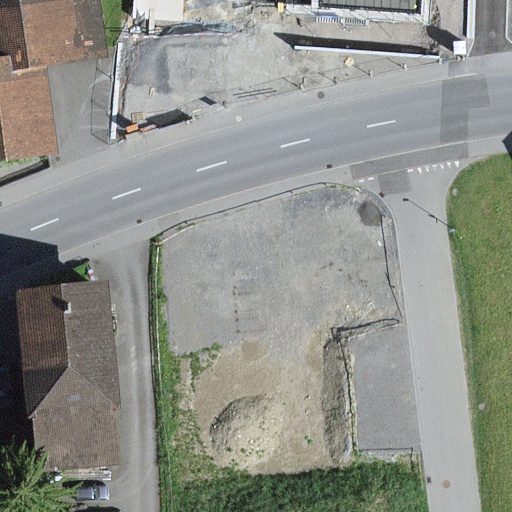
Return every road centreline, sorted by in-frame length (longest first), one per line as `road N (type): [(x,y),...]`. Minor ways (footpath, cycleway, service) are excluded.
road 1 (residential): [(0,245),(126,194),(407,118)]
road 2 (residential): [(407,118),(454,511)]
